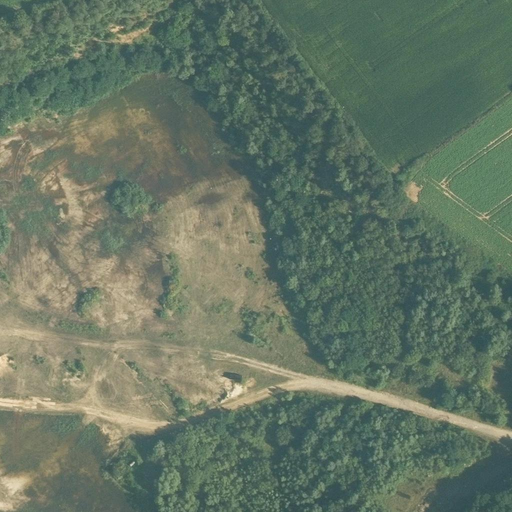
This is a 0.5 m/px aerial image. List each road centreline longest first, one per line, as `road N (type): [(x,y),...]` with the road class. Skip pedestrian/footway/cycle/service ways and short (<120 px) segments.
road 1 (track): [(511,436),(307,383),(165,429),(0,406)]
road 2 (track): [(307,383),(202,351),(98,334)]
